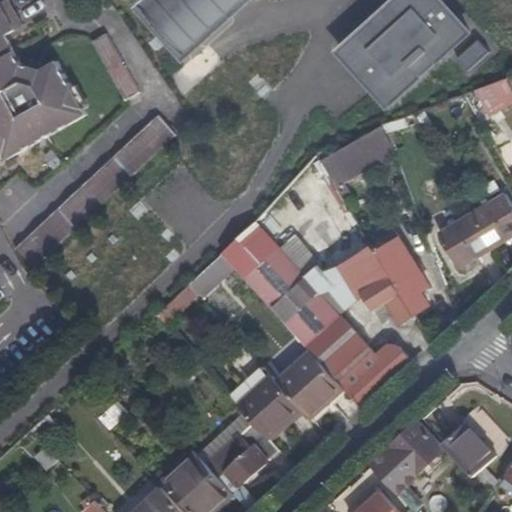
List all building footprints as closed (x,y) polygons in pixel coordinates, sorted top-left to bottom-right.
[(185,56),(246,0),(149,0),(141,8),(185,56)] [(391,103),(470,31),(441,0),(397,0),(342,51),(391,103)] [(0,138),(13,161),(92,117),(62,65),(46,75),(26,68),(10,40),(26,30),(11,5),(0,10),(0,138)] [(145,97),(113,38),(99,46),(132,104),(145,97)] [(490,52),(480,40),(458,59),(469,70),(490,52)] [(511,72),(477,92),(491,117),(511,104),(511,72)] [(176,134),(158,116),(17,252),(34,270),(176,134)] [(382,129),(322,162),(337,189),(397,156),(382,129)] [(511,205),(505,194),(472,213),(492,248),(511,236),(511,205)] [(492,248),(472,213),(439,232),(459,268),(492,248)] [(272,220),(228,260),(308,348),(343,387),(361,407),(394,376),(356,333),(362,328),(334,295),(320,298),(308,284),(318,275),(283,234),(272,220)] [(292,227),(283,234),(318,275),(328,266),(292,227)] [(393,231),(371,244),(390,276),(414,316),(429,307),(421,294),(429,288),(393,231)] [(371,244),(364,233),(328,266),(318,275),(334,295),(362,328),(381,313),(377,307),(375,308),(365,291),(375,285),(363,266),(376,258),(388,277),(390,276),(371,244)] [(414,316),(390,276),(388,277),(376,258),(363,266),(375,285),(365,291),(375,308),(377,307),(381,313),(385,320),(393,315),(399,325),(414,316)] [(334,295),(318,275),(308,284),(320,298),(334,295)] [(182,327),(202,344),(230,311),(211,294),(182,327)] [(398,372),(410,361),(393,340),(381,351),(398,372)] [(308,348),(274,379),(300,407),(310,417),(343,387),(308,348)] [(232,401),(243,411),(252,422),(267,437),(300,407),(274,379),(266,370),(232,401)] [(109,391),(90,408),(96,414),(114,397),(109,391)] [(114,397),(96,414),(98,417),(105,424),(113,433),(131,418),(120,406),(124,403),(117,395),(114,397)] [(243,411),(235,419),(245,429),(252,422),(243,411)] [(105,424),(98,417),(85,428),(92,435),(105,424)] [(235,419),(197,453),(200,457),(205,452),(211,459),(245,429),(235,419)] [(470,421),(449,440),(480,474),(488,466),(502,454),(470,421)] [(252,422),(245,429),(271,457),(279,450),(267,437),(252,422)] [(418,422),(371,466),(385,481),(393,490),(396,493),(444,450),(418,422)] [(200,457),(230,490),(248,509),(256,502),(240,484),(271,457),(245,429),(211,459),(205,452),(200,457)] [(61,461),(47,446),(37,455),(52,471),(61,461)] [(200,457),(197,453),(166,482),(192,511),(206,511),(230,490),(200,457)] [(480,474),(495,490),(501,480),(488,466),(480,474)] [(511,490),(511,481),(507,479),(503,485),(511,490)] [(399,511),(413,511),(396,493),(393,490),(385,481),(377,487),(399,511)] [(399,511),(377,487),(348,511),(399,511)] [(185,511),(166,491),(143,511),(185,511)] [(82,511),(107,511),(96,499),(82,511)]
